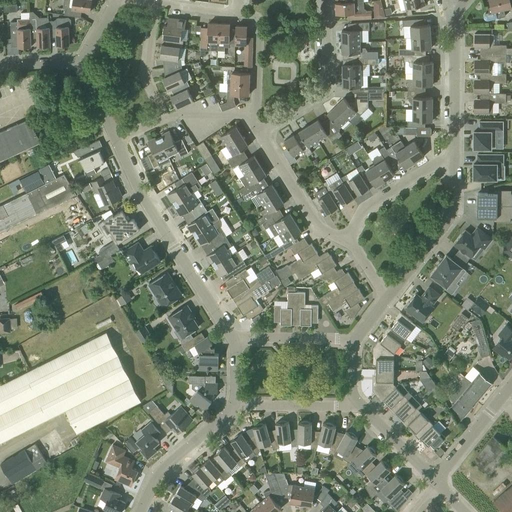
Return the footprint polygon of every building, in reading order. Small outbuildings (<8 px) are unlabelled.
[(63,0),(63,8),(65,8),(64,15),(78,16),(79,10),(90,11),(91,0),(63,0)] [(373,0),(374,18),(385,17),(381,0),(373,0)] [(403,0),(407,15),(412,14),(411,8),(425,4),(423,0),(403,0)] [(509,0),(488,0),(489,3),(487,4),(489,12),(486,12),(485,13),(484,14),(484,16),(484,17),(485,19),(486,19),(487,20),(491,19),(501,17),(505,15),(504,9),(511,7),(511,6),(509,0)] [(351,2),(336,2),(336,14),(347,13),(347,19),(351,19),(363,18),(371,18),(371,15),(372,15),(371,10),(367,10),(364,8),(363,1),(351,2)] [(31,47),(30,36),(30,21),(29,12),(21,12),(21,18),(17,19),(17,21),(10,21),(11,29),(11,39),(12,39),(12,36),(18,36),(18,47),(21,47),(22,48),(27,48),(28,47),(31,47)] [(50,46),(50,35),(49,20),(46,17),(36,17),(32,21),(30,21),(30,36),(37,35),(37,46),(50,46)] [(56,46),(69,45),(68,28),(71,25),(70,19),(68,17),(57,18),(55,20),(49,20),(50,35),(56,34),(56,46)] [(167,26),(164,25),(162,38),(165,39),(164,45),(180,47),(179,48),(182,48),(183,40),(181,40),(182,28),(185,28),(186,20),(168,17),(167,26)] [(410,26),(411,37),(430,36),(430,24),(418,25),(417,19),(402,20),(402,26),(410,26)] [(342,30),(342,42),(360,41),(360,30),(369,30),(369,22),(354,23),(354,30),(342,30)] [(201,44),(201,50),(205,50),(207,50),(218,50),(218,41),(219,23),(208,23),(207,38),(202,38),(201,44)] [(229,47),(229,42),(230,24),(219,23),(218,41),(218,50),(218,57),(224,57),(225,47),(229,47)] [(235,36),(235,43),(236,44),(245,44),(245,46),(252,46),(252,37),(247,37),(247,26),(236,26),(235,36)] [(474,45),(474,48),(480,48),(480,53),(511,53),(511,47),(506,48),(506,44),(493,44),(493,33),(484,33),(474,33),(474,45)] [(411,37),(406,37),(406,48),(404,48),(399,48),(399,54),(401,54),(404,54),(404,55),(420,55),(420,48),(431,48),(430,36),(411,37)] [(360,47),(360,41),(342,42),(342,53),(352,53),(352,59),(367,58),(367,51),(365,47),(360,47)] [(181,65),(180,59),(178,59),(179,48),(180,47),(164,45),(161,45),(160,58),(162,58),(164,67),(181,65)] [(474,62),(474,73),(493,73),(493,63),(506,63),(506,62),(511,61),(511,53),(480,53),(480,58),(474,58),(474,62)] [(432,73),(433,61),(420,61),(420,55),(404,55),(404,61),(409,61),(409,65),(410,67),(413,67),(413,73),(432,73)] [(343,76),(360,75),(360,69),(364,69),(366,66),(366,64),(376,64),(375,58),(371,58),(367,58),(352,59),(352,64),(342,64),(343,76)] [(181,65),(164,67),(165,77),(162,78),(168,90),(171,89),(185,82),(184,82),(179,71),(182,70),(181,65)] [(229,83),(231,83),(249,84),(249,73),(234,72),(235,66),(229,66),(222,65),(221,70),(228,70),(228,72),(229,72),(229,83)] [(408,91),(421,91),(421,85),(432,85),(432,73),(413,73),(413,79),(408,79),(408,91)] [(474,82),(474,93),(493,93),(493,83),(506,83),(506,73),(493,73),(474,73),(480,74),(480,78),(474,78),(474,82)] [(343,76),(343,87),(361,87),(363,87),(363,92),(368,92),(386,92),(386,86),(367,86),(367,75),(360,75),(343,76)] [(171,89),(173,95),(170,96),(176,108),(193,100),(188,89),(190,88),(187,81),(184,82),(185,82),(171,89)] [(226,82),(218,82),(219,91),(227,90),(226,82)] [(249,95),(249,84),(231,83),(229,83),(227,83),(227,101),(219,104),(222,111),(236,106),(234,100),(234,94),(249,95)] [(408,91),(408,97),(408,99),(410,102),(413,102),(413,109),(432,109),(432,97),(421,97),(421,91),(408,91)] [(348,119),(354,125),(361,118),(359,115),(368,107),(368,92),(363,92),(355,92),(355,101),(351,106),(344,98),(335,106),(348,119)] [(474,101),(474,113),(484,113),(493,113),(493,102),(506,102),(506,100),(510,100),(510,95),(506,95),(506,93),(493,93),(474,93),(480,93),(480,98),(474,98),(474,101)] [(335,106),(327,113),(340,127),(348,119),(335,106)] [(413,109),(413,120),(408,120),(408,127),(417,127),(420,127),(420,121),(432,121),(432,109),(413,109)] [(30,118),(0,132),(0,160),(32,146),(41,142),(30,118)] [(308,125),(318,141),(327,135),(323,128),(318,119),(308,125)] [(472,139),(472,146),(474,146),(474,148),(491,148),(491,147),(496,147),(496,129),(503,129),(503,121),(479,121),(479,129),(480,129),(480,131),(474,131),(474,139),(472,139)] [(299,143),(303,150),(307,156),(312,152),(310,149),(308,147),(318,141),(308,125),(299,131),(304,140),(299,143)] [(227,145),(242,136),(236,126),(221,136),(227,145)] [(417,127),(417,136),(430,136),(431,127),(420,127),(417,127)] [(168,156),(178,151),(180,156),(188,153),(182,139),(174,142),(169,131),(162,134),(162,136),(159,138),(168,156)] [(336,137),(337,137),(339,140),(342,138),(343,138),(341,134),(339,131),(334,134),(336,137)] [(299,143),(294,134),(284,141),(290,151),(285,154),(284,152),(283,153),(290,164),(296,160),(294,156),(303,150),(299,143)] [(227,145),(233,155),(240,151),(248,146),(242,136),(227,145)] [(153,152),(147,155),(153,168),(159,166),(164,163),(170,161),(168,156),(159,138),(156,139),(155,137),(147,141),(151,149),(153,152)] [(401,140),(386,149),(394,162),(399,159),(405,168),(414,162),(405,146),(401,140)] [(415,140),(405,146),(414,162),(424,156),(415,140)] [(208,150),(203,141),(196,146),(202,154),(205,159),(211,155),(208,150)] [(80,147),(76,149),(73,151),(78,157),(79,156),(85,170),(84,170),(86,177),(96,172),(94,166),(104,162),(99,150),(100,149),(93,152),(89,143),(80,147)] [(351,145),(345,149),(348,155),(355,151),(351,145)] [(375,165),(385,180),(394,174),(389,165),(394,162),(386,149),(384,146),(378,150),(381,154),(379,155),(377,155),(374,157),(373,159),(372,160),(375,165)] [(502,162),(503,162),(503,154),(477,154),(477,162),(478,162),(478,163),(474,163),(474,178),(476,178),(476,181),(486,181),(486,178),(496,178),(496,165),(502,165),(502,162)] [(245,174),(260,165),(254,155),(239,165),(245,174)] [(357,168),(356,168),(359,172),(364,169),(362,164),(361,165),(359,161),(354,164),(357,168)] [(56,177),(49,164),(39,169),(46,183),(56,177)] [(266,174),(260,165),(245,174),(240,178),(245,186),(239,189),(243,195),(251,190),(257,187),(254,182),(266,174)] [(375,165),(365,171),(375,186),(385,180),(375,165)] [(341,178),(354,199),(349,191),(354,188),(358,194),(364,191),(365,193),(369,190),(359,173),(359,172),(356,168),(341,178)] [(39,170),(20,179),(27,192),(38,187),(45,183),(39,170)] [(178,188),(167,195),(171,202),(173,201),(175,204),(192,193),(198,190),(202,187),(192,172),(185,176),(183,177),(174,183),(178,188)] [(45,183),(38,187),(27,192),(0,205),(0,232),(48,208),(77,195),(74,189),(64,173),(56,177),(46,183),(45,183)] [(105,204),(113,201),(122,197),(117,186),(115,187),(112,180),(105,183),(103,177),(93,181),(92,181),(97,193),(100,191),(105,204)] [(325,187),(334,201),(339,198),(342,204),(348,200),(349,202),(354,199),(341,178),(340,177),(325,187)] [(257,193),(263,203),(278,194),(272,184),(263,189),(257,193)] [(325,187),(315,193),(317,196),(311,199),(318,210),(323,207),(327,213),(333,210),(334,211),(339,209),(334,201),(325,187)] [(477,192),(477,205),(511,204),(511,192),(511,193),(511,189),(494,189),(494,193),(477,192)] [(246,200),(254,195),(251,190),(243,195),(246,200)] [(194,213),(204,207),(198,197),(195,199),(192,193),(175,204),(177,207),(175,208),(180,215),(190,208),(194,213)] [(272,217),(269,212),(275,209),(284,203),(278,194),(263,203),(266,208),(260,211),(263,216),(257,220),(260,225),(262,223),(272,217)] [(493,217),(493,220),(511,221),(511,217),(511,204),(477,205),(477,217),(493,217)] [(197,218),(186,225),(191,232),(192,231),(194,234),(219,218),(213,207),(207,211),(204,207),(194,213),(197,218)] [(107,235),(111,232),(118,242),(140,229),(137,224),(134,220),(134,219),(133,219),(132,218),(131,219),(128,220),(126,216),(122,210),(114,215),(113,214),(100,223),(107,235)] [(281,218),(275,222),(272,217),(262,223),(266,228),(269,226),(275,236),(278,234),(296,222),(290,213),(281,218)] [(226,235),(220,226),(221,226),(221,224),(221,222),(220,220),(219,218),(194,234),(196,237),(195,239),(199,246),(210,239),(213,244),(226,235)] [(285,249),(296,242),(293,237),(302,232),(296,222),(278,234),(284,243),(270,252),(273,257),(285,249)] [(492,239),(485,233),(477,227),(471,234),(465,230),(454,244),(471,257),(480,244),(485,248),(492,239)] [(52,240),(58,252),(64,249),(61,242),(66,240),(64,234),(52,240)] [(226,235),(213,244),(216,249),(206,256),(210,263),(212,262),(213,265),(230,254),(227,249),(232,246),(225,236),(226,236),(226,235)] [(282,280),(318,257),(316,254),(317,252),(311,243),(307,246),(303,239),(296,242),(285,249),(285,250),(290,247),(295,254),(294,254),(297,260),(288,266),(287,265),(282,268),(279,269),(276,270),(282,280)] [(511,244),(507,241),(505,244),(503,244),(504,253),(506,253),(509,256),(511,251),(511,244)] [(100,254),(95,258),(98,263),(110,255),(111,255),(120,249),(116,244),(115,242),(106,248),(105,246),(100,250),(99,250),(99,252),(100,254)] [(130,247),(123,251),(130,263),(134,260),(142,273),(144,271),(152,266),(160,261),(154,251),(151,246),(149,247),(144,250),(138,242),(130,247)] [(214,269),(218,276),(229,269),(232,274),(245,267),(247,265),(237,250),(230,254),(213,265),(216,268),(214,269)] [(323,279),(335,272),(332,267),(336,264),(330,255),(329,256),(326,252),(318,257),(282,280),(292,274),(295,272),(300,279),(318,267),(321,272),(319,274),(323,279)] [(445,288),(452,293),(459,284),(456,282),(465,270),(461,267),(462,267),(446,254),(441,261),(439,262),(440,263),(437,266),(436,265),(436,267),(431,274),(439,280),(446,286),(445,288)] [(111,255),(110,255),(98,263),(102,268),(114,260),(111,255)] [(231,286),(226,288),(232,298),(234,297),(236,300),(267,281),(275,276),(269,266),(256,274),(257,277),(249,282),(246,276),(249,274),(245,269),(236,275),(227,280),(231,286)] [(318,299),(322,306),(354,286),(352,282),(354,281),(348,271),(343,274),(340,269),(335,272),(323,279),(323,280),(328,277),(332,282),(328,285),(332,290),(318,299)] [(163,306),(173,300),(182,295),(167,272),(149,284),(163,306)] [(236,300),(239,304),(237,305),(243,315),(247,312),(251,317),(259,312),(263,309),(259,303),(257,305),(253,300),(272,288),(267,281),(236,300)] [(354,286),(322,306),(323,306),(328,303),(333,310),(346,301),(350,306),(345,309),(351,319),(359,308),(356,303),(364,298),(358,288),(357,289),(354,286)] [(412,315),(412,314),(422,321),(434,307),(432,305),(440,295),(429,286),(421,297),(416,293),(405,308),(407,310),(406,311),(412,315)] [(41,291),(14,304),(17,309),(43,296),(41,291)] [(127,292),(117,298),(121,305),(132,299),(127,292)] [(296,323),(296,292),(287,292),(287,308),(281,308),(281,304),(274,304),(274,319),(280,319),(280,324),(291,325),(291,323),(296,323)] [(305,292),(296,292),(296,323),(300,323),(300,325),(311,325),(311,320),(318,320),(318,305),(311,305),(311,304),(305,304),(305,292)] [(490,305),(479,296),(471,306),(470,307),(481,316),(490,305)] [(464,301),(461,305),(465,307),(468,310),(470,307),(471,306),(464,301)] [(191,312),(187,305),(178,310),(168,317),(177,330),(178,329),(183,336),(180,339),(182,344),(185,343),(193,337),(190,332),(198,327),(193,318),(194,317),(191,312)] [(405,338),(416,324),(410,319),(402,313),(400,312),(396,318),(397,319),(391,327),(390,326),(389,326),(405,338)] [(462,313),(451,326),(457,330),(468,317),(462,313)] [(259,315),(252,319),(255,324),(260,317),(259,315)] [(10,328),(17,328),(17,318),(10,318),(0,318),(0,331),(10,331),(10,328)] [(480,322),(472,325),(481,357),(489,355),(480,322)] [(511,328),(506,324),(498,334),(502,337),(493,348),(504,356),(505,355),(510,359),(511,355),(511,328)] [(142,342),(151,336),(144,325),(135,331),(142,342)] [(394,352),(405,338),(389,326),(385,332),(387,333),(380,341),(379,340),(394,352)] [(0,442),(65,410),(77,433),(141,401),(107,332),(30,370),(0,384),(0,442)] [(182,345),(179,347),(182,352),(185,350),(186,351),(194,345),(199,352),(199,367),(199,370),(207,371),(207,370),(208,370),(218,370),(219,353),(215,353),(215,347),(211,347),(210,345),(212,343),(208,336),(197,343),(193,337),(185,343),(182,344),(182,345)] [(376,369),(393,370),(394,353),(394,352),(379,340),(374,346),(376,347),(374,349),(374,359),(376,359),(376,369)] [(382,400),(396,387),(396,386),(393,384),(393,370),(376,369),(376,380),(374,380),(374,389),(379,394),(377,395),(382,400)] [(426,371),(419,370),(420,379),(430,377),(426,371)] [(459,383),(466,389),(464,391),(477,401),(492,382),(480,372),(471,382),(466,378),(467,378),(464,376),(459,383)] [(160,374),(169,390),(173,393),(173,385),(172,385),(172,375),(160,374)] [(205,375),(189,375),(188,383),(192,383),(192,388),(196,391),(189,400),(196,405),(197,403),(205,409),(211,401),(210,399),(213,394),(213,392),(217,392),(218,383),(204,382),(205,375)] [(430,377),(420,379),(427,390),(437,386),(430,377)] [(394,413),(408,399),(412,396),(407,390),(402,382),(399,383),(396,386),(396,387),(382,400),(384,399),(391,407),(389,408),(394,413)] [(459,383),(448,397),(454,402),(451,405),(456,409),(464,416),(477,401),(464,391),(466,389),(459,383)] [(406,425),(421,412),(418,409),(422,405),(412,396),(408,399),(394,413),(395,413),(396,412),(403,419),(402,421),(406,425)] [(149,411),(160,425),(167,432),(174,426),(179,432),(193,419),(186,412),(181,406),(171,414),(168,411),(164,414),(156,405),(155,406),(150,400),(141,406),(147,413),(149,411)] [(419,438),(433,424),(421,412),(406,425),(407,426),(408,424),(415,432),(414,433),(419,438)] [(419,438),(420,437),(428,444),(426,446),(431,451),(433,449),(433,450),(445,437),(440,432),(446,427),(439,420),(437,421),(436,421),(433,424),(419,438)] [(154,425),(150,421),(141,429),(145,433),(136,441),(143,449),(140,451),(141,451),(147,459),(156,451),(153,447),(159,441),(155,437),(160,433),(154,425)] [(277,431),(279,447),(279,449),(292,447),(292,446),(298,445),(298,431),(290,432),(289,421),(286,422),(286,421),(284,421),(282,421),(280,421),(278,422),(278,423),(276,423),(277,431)] [(298,431),(298,445),(298,448),(310,448),(317,448),(318,442),(320,433),(311,433),(311,423),(309,423),(309,422),(307,422),(305,421),(303,421),(301,422),(298,422),(298,431)] [(263,424),(261,424),(259,424),(257,425),(255,426),(255,427),(253,427),(256,436),(259,446),(271,442),(273,449),(279,447),(277,431),(269,433),(265,423),(263,424)] [(333,426),(333,425),(331,424),(329,423),(327,423),(325,423),(323,423),(320,433),(318,442),(330,445),(329,452),(334,454),(337,449),(342,438),(333,436),(336,426),(333,426)] [(342,438),(337,449),(346,454),(344,458),(350,462),(353,459),(361,451),(352,447),(357,438),(355,436),(354,434),(352,433),(350,432),(348,432),(346,431),(342,438)] [(237,449),(242,457),(245,461),(260,451),(259,446),(256,436),(248,442),(242,433),(240,435),(240,434),(237,435),(236,436),(234,437),(233,439),(231,441),(237,449)] [(489,474),(510,449),(494,436),(473,461),(489,474)] [(35,443),(1,464),(12,483),(47,462),(35,443)] [(115,478),(122,481),(131,485),(138,470),(131,467),(134,460),(124,455),(126,449),(113,444),(105,461),(113,464),(120,467),(115,478)] [(361,451),(353,459),(362,468),(358,472),(363,477),(367,473),(374,467),(369,462),(377,455),(375,453),(374,451),(373,449),(371,448),(369,447),(367,445),(361,451)] [(222,448),(220,449),(218,450),(217,451),(216,453),(216,454),(214,455),(220,462),(231,475),(241,467),(240,466),(245,461),(242,457),(237,449),(231,454),(224,447),(222,448)] [(231,475),(220,462),(216,466),(209,458),(201,466),(213,480),(217,485),(224,479),(225,480),(231,475)] [(372,479),(365,486),(371,497),(372,498),(376,493),(388,481),(393,476),(388,471),(390,469),(389,467),(388,465),(387,464),(385,462),(383,461),(383,462),(381,460),(374,467),(367,473),(372,479)] [(208,484),(213,480),(201,466),(200,466),(198,465),(192,470),(193,472),(192,473),(199,481),(194,486),(206,497),(211,492),(210,486),(208,484)] [(271,491),(272,491),(280,488),(274,472),(264,472),(270,489),(271,491)] [(274,472),(280,488),(287,486),(288,485),(284,473),(274,472)] [(103,480),(87,473),(84,480),(99,487),(103,480)] [(388,481),(376,493),(384,501),(386,501),(397,511),(408,498),(403,494),(404,493),(399,489),(404,484),(403,482),(402,480),(401,478),(399,477),(397,476),(395,474),(388,481)] [(487,496),(499,486),(495,482),(483,492),(487,496)] [(300,504),(304,486),(292,484),(290,484),(288,485),(287,486),(288,489),(291,490),(291,492),(289,502),(300,504)] [(206,497),(194,486),(189,491),(180,485),(174,495),(190,505),(197,509),(202,500),(206,497)] [(315,496),(321,501),(327,492),(329,489),(323,485),(321,488),(315,496)] [(502,511),(511,511),(511,485),(494,501),(502,511)] [(315,488),(304,486),(300,504),(312,506),(315,488)] [(121,495),(105,488),(101,498),(107,500),(104,507),(114,511),(120,511),(125,502),(118,499),(119,495),(120,495),(121,495)] [(272,492),(272,491),(271,491),(270,489),(263,492),(265,498),(261,502),(269,511),(276,511),(281,508),(273,499),(276,497),(272,492)] [(327,492),(321,501),(320,502),(324,507),(319,511),(335,511),(336,511),(332,507),(337,502),(327,492)] [(189,511),(187,510),(190,505),(174,495),(168,505),(180,511),(189,511)] [(254,511),(269,511),(261,502),(252,509),(254,511)] [(21,511),(18,503),(8,507),(9,511),(21,511)]
